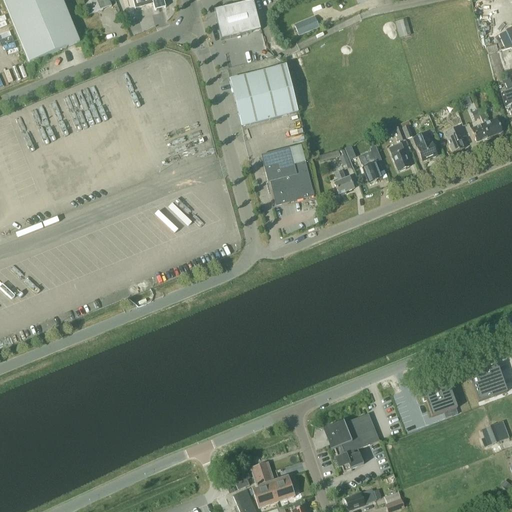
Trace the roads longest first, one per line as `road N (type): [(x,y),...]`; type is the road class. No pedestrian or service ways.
road 1 (tertiary): [(0,370),(229,274),(252,250)]
road 2 (residential): [(511,157),(277,254),(252,250)]
road 3 (tertiary): [(293,412),(58,511)]
road 4 (tertiary): [(293,412),(511,322)]
road 5 (tertiary): [(252,250),(194,22)]
road 6 (unclassified): [(0,103),(194,22)]
road 7 (unknown): [(0,218),(153,158)]
road 8 (residential): [(288,50),(372,12),(436,0)]
